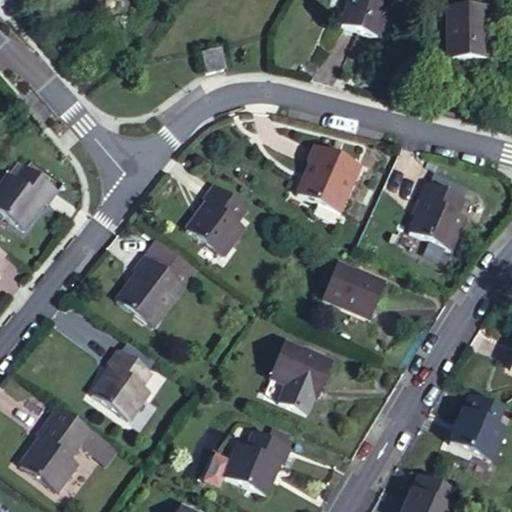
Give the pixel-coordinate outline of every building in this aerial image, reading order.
[(376,40),(388,0),(348,0),(340,28),(376,40)] [(447,61),(486,59),(484,7),(446,8),(447,61)] [(223,71),(219,50),(201,54),(206,75),(223,71)] [(337,216),(359,168),(314,148),(306,164),(310,166),(296,196),(337,216)] [(15,183),(24,169),(16,164),(7,177),(15,183)] [(56,192),(52,189),(24,169),(15,183),(7,177),(0,186),(0,216),(22,233),(42,204),(46,207),(56,192)] [(463,220),(455,217),(462,200),(423,184),(416,200),(421,202),(407,234),(449,252),(463,220)] [(234,223),(244,210),(211,186),(201,201),(205,204),(184,232),(221,259),(243,229),(234,223)] [(115,303),(151,330),(195,272),(154,242),(131,273),(135,275),(115,303)] [(369,320),(383,286),(335,267),(320,301),(369,320)] [(316,400),(331,365),(282,346),(267,380),(284,387),(276,406),(305,417),(313,399),(316,400)] [(150,375),(154,369),(127,349),(123,355),(150,375)] [(141,389),(150,375),(123,355),(118,351),(107,366),(111,368),(90,397),(126,423),(148,394),(141,389)] [(495,426),(501,410),(469,397),(448,445),(490,463),(504,430),(495,426)] [(91,456),(102,442),(57,410),(47,424),(45,423),(35,438),(38,440),(18,469),(55,495),(76,465),(68,460),(78,447),(91,456)] [(267,442),(283,448),(287,439),(271,433),(267,442)] [(267,442),(249,435),(243,450),(237,448),(230,464),(214,457),(202,485),(219,492),(223,481),(263,497),(276,465),(280,466),(286,450),(283,448),(267,442)] [(104,465),(114,451),(102,442),(91,456),(104,465)] [(402,511),(452,511),(454,509),(444,505),(451,490),(419,476),(402,511)]
